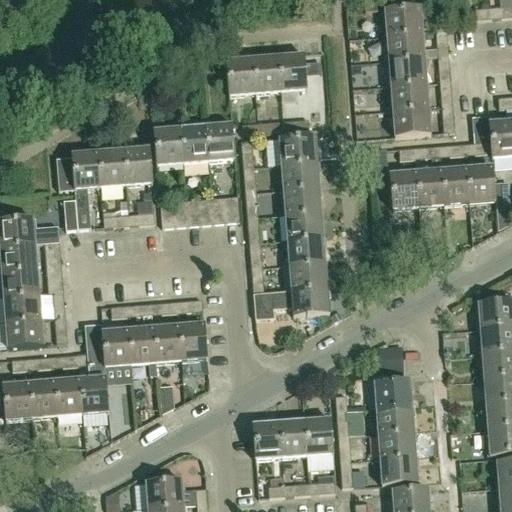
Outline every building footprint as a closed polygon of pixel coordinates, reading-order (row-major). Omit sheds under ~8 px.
[(511,21),(511,10),(500,11),(501,22),(511,21)] [(387,40),(425,37),(422,37),(421,22),(423,22),(423,12),(420,12),(420,11),(384,14),(384,15),(385,15),(387,40)] [(491,23),(491,12),(475,13),(475,24),(491,23)] [(434,21),(435,36),(446,36),(445,20),(434,21)] [(425,47),(425,37),(387,40),(389,65),(427,62),(424,62),(423,47),(425,47)] [(437,62),(448,61),(447,45),(436,46),(437,62)] [(287,58),(277,59),(280,96),(305,94),(305,95),(306,95),(303,59),(302,59),(287,60),(287,58)] [(262,60),(252,61),(255,98),(280,96),(277,59),(277,61),(262,62),(262,60)] [(226,65),(229,101),(230,101),(230,100),(255,98),(252,61),(252,63),(237,65),(237,62),(227,63),(227,65),(226,65)] [(389,65),(391,91),(429,88),(429,87),(426,87),(425,72),(427,72),(427,62),(389,65)] [(438,71),(439,87),(450,86),(449,70),(438,71)] [(429,97),(429,88),(391,91),(393,116),(431,113),(431,112),(428,113),(427,97),(429,97)] [(440,96),(441,112),(452,111),(451,95),(440,96)] [(498,113),(511,112),(511,100),(497,102),(498,113)] [(431,122),(431,113),(393,116),(395,140),(394,141),(394,142),(430,139),(430,138),(429,123),(431,122)] [(443,137),(454,136),(453,120),(442,121),(443,137)] [(511,160),(511,125),(499,126),(499,124),(490,125),(490,120),(472,121),(474,147),(490,146),(491,157),(492,163),(493,163),(511,160)] [(293,136),(309,135),(308,124),(292,125),(293,136)] [(284,137),(283,126),(267,127),(268,138),(284,137)] [(234,164),(231,128),(230,128),(230,129),(215,130),(215,127),(205,128),(208,166),(233,164),(234,164)] [(183,168),(208,166),(205,128),(205,131),(190,132),(190,129),(180,130),(183,168)] [(259,139),(258,128),(242,129),(243,140),(259,139)] [(158,170),(183,168),(180,130),(180,133),(165,134),(164,131),(154,132),(155,134),(154,134),(157,171),(158,170)] [(279,145),(281,170),(319,166),(316,166),(315,151),(318,151),(317,141),(315,141),(315,140),(279,143),(279,145)] [(474,159),(491,157),(490,146),(474,147),(474,159)] [(449,161),(465,159),(464,148),(455,149),(448,150),(449,161)] [(425,173),(416,174),(419,212),(444,210),(441,172),(439,150),(423,152),(424,163),(431,162),(433,175),(425,176),(425,173)] [(152,188),(149,152),(148,152),(148,153),(133,154),(132,151),(123,152),(126,190),(151,188),(152,188)] [(101,192),(126,190),(123,152),(122,152),(123,155),(108,156),(107,153),(98,154),(101,192)] [(399,164),(415,163),(414,152),(398,153),(399,164)] [(87,193),(101,192),(98,154),(97,154),(98,157),(82,158),(82,155),(72,156),(72,158),(72,162),(56,164),(59,196),(75,194),(75,204),(78,234),(91,233),(87,193)] [(387,171),(386,155),(370,156),(373,188),(385,187),(384,176),(387,171)] [(243,173),(254,172),(253,156),(242,157),(243,173)] [(281,170),(283,195),(321,191),(318,191),(317,176),(320,176),(319,166),(281,170)] [(495,206),(492,170),(491,170),(491,171),(476,172),(475,169),(466,170),(469,208),(494,206),(495,206)] [(444,210),(469,208),(466,170),(466,173),(451,174),(450,171),(441,172),(444,210)] [(419,212),(416,174),(415,174),(415,177),(400,178),(400,175),(390,176),(390,178),(392,214),(394,214),(419,212)] [(244,182),(245,198),(256,197),(255,181),(244,182)] [(495,187),(498,235),(510,229),(508,186),(495,187)] [(285,220),(323,217),(323,216),(321,217),(319,201),(322,201),(321,191),(283,195),(285,220)] [(223,202),(226,227),(239,226),(237,201),(223,202)] [(213,228),(226,227),(223,202),(211,203),(213,228)] [(200,229),(213,228),(211,203),(198,204),(200,229)] [(66,235),(78,234),(75,204),(63,205),(66,235)] [(186,205),(188,230),(200,229),(198,204),(186,205)] [(175,231),(188,230),(186,205),(173,206),(175,231)] [(162,232),(175,231),(173,206),(160,207),(162,232)] [(247,223),(248,223),(258,222),(257,206),(246,207),(247,223)] [(137,218),(138,229),(154,228),(153,217),(137,218)] [(324,226),(323,217),(285,220),(287,245),(325,242),(325,241),(323,242),(321,226),(324,226)] [(112,220),(113,231),(129,230),(128,219),(112,220)] [(0,251),(37,248),(37,249),(59,247),(58,231),(36,233),(35,223),(33,223),(33,222),(0,225),(0,251)] [(260,247),(259,231),(248,232),(249,248),(260,247)] [(289,270),(327,267),(325,267),(323,252),(326,251),(325,242),(287,245),(289,270)] [(37,248),(0,251),(0,256),(2,276),(39,273),(37,273),(36,258),(38,258),(37,249),(37,248)] [(50,273),(61,272),(60,256),(49,257),(50,273)] [(262,272),(261,256),(250,257),(251,273),(262,272)] [(289,270),(291,295),(329,292),(327,292),(325,277),(328,276),(327,267),(289,270)] [(40,283),(39,273),(2,276),(4,302),(41,299),(41,298),(39,299),(38,283),(40,283)] [(63,297),(62,281),(51,282),(52,298),(63,297)] [(252,282),(253,298),(264,298),(263,282),(252,282)] [(264,298),(253,298),(255,324),(274,323),(273,314),(293,312),(293,320),(293,321),(329,318),(329,317),(327,302),(330,302),(329,292),(291,295),(264,298)] [(42,308),(41,299),(4,302),(6,327),(43,324),(43,323),(41,324),(40,308),(42,308)] [(186,305),(186,306),(186,316),(202,315),(202,304),(186,305)] [(511,305),(478,308),(478,309),(479,324),(477,325),(477,334),(511,331),(511,305)] [(54,323),(65,322),(64,306),(53,307),(54,323)] [(160,307),(160,308),(161,318),(177,317),(176,306),(160,307)] [(135,309),(135,310),(136,320),(152,319),(151,308),(135,309)] [(110,311),(110,312),(111,322),(127,321),(126,310),(110,311)] [(44,333),(43,324),(6,327),(7,352),(7,353),(43,350),(43,349),(41,334),(44,333)] [(207,364),(204,328),(203,328),(188,330),(188,327),(178,328),(181,366),(206,364),(207,364)] [(156,368),(181,366),(178,328),(178,330),(163,332),(162,329),(153,330),(156,368)] [(156,368),(153,330),(152,330),(153,332),(137,334),(137,331),(127,332),(131,370),(156,368)] [(56,348),(67,347),(66,331),(55,332),(56,348)] [(511,356),(511,331),(477,334),(478,335),(480,334),(481,349),(479,350),(479,359),(511,356)] [(106,372),(131,370),(127,332),(127,334),(112,336),(112,333),(102,334),(102,336),(101,336),(103,357),(104,368),(104,372),(106,372)] [(481,375),(481,384),(511,382),(511,356),(479,359),(479,360),(482,359),(483,375),(481,375)] [(87,369),(104,368),(103,357),(87,358),(87,369)] [(61,361),(62,372),(78,370),(77,359),(61,361)] [(36,363),(37,374),(53,372),(52,361),(36,363)] [(12,376),(28,374),(27,363),(11,365),(12,376)] [(158,370),(138,370),(138,385),(158,385),(158,370)] [(88,380),(79,381),(82,419),(107,417),(108,417),(105,381),(104,381),(89,383),(88,380)] [(78,381),(79,383),(64,385),(63,382),(54,383),(57,421),(82,419),(79,381),(78,381)] [(481,385),(484,385),(485,400),(482,400),(483,410),(511,407),(511,382),(481,384),(481,385)] [(38,384),(28,385),(31,423),(57,421),(54,383),(53,383),(54,385),(38,387),(38,384)] [(31,423),(28,385),(28,387),(13,389),(13,386),(3,387),(3,389),(2,389),(5,425),(7,425),(31,423)] [(374,388),(376,413),(414,411),(414,410),(411,410),(410,395),(413,395),(412,385),(410,385),(374,387),(374,389),(374,388)] [(336,416),(337,416),(347,416),(346,400),(335,401),(336,416)] [(511,432),(511,407),(483,410),(486,410),(487,425),(484,425),(485,435),(511,432)] [(378,438),(416,436),(416,435),(413,436),(412,420),(415,420),(414,411),(376,413),(378,438)] [(304,423),(307,460),(308,476),(334,474),(330,423),(329,423),(314,424),(314,422),(304,423)] [(307,460),(304,423),(304,425),(289,426),(288,424),(279,424),(282,462),(307,460)] [(257,464),(282,462),(279,424),(278,424),(279,427),(263,428),(263,426),(253,426),(253,429),(255,465),(257,465),(257,464)] [(348,425),(338,426),(337,426),(338,442),(349,441),(348,425)] [(90,452),(103,452),(102,427),(88,428),(90,452)] [(489,460),(489,461),(511,458),(511,432),(485,435),(488,435),(489,450),(486,450),(487,460),(489,460)] [(417,445),(416,436),(378,438),(380,464),(418,461),(415,461),(414,446),(417,445)] [(349,450),(340,451),(338,451),(340,467),(351,466),(349,450)] [(418,461),(380,464),(382,488),(381,489),(381,490),(418,487),(417,486),(416,471),(419,470),(418,461)] [(511,465),(496,466),(496,468),(497,468),(498,483),(495,483),(496,493),(511,491),(511,465)] [(340,476),(341,492),(353,491),(351,475),(340,476)] [(147,511),(160,511),(186,510),(183,510),(182,495),(185,495),(184,485),(182,485),(182,484),(146,487),(146,488),(147,511)] [(335,496),(334,492),(334,485),(318,487),(319,498),(335,496)] [(310,499),(309,487),(293,489),(294,500),(310,499)] [(284,501),(284,490),(268,491),(269,502),(284,501)] [(511,511),(511,491),(496,493),(499,493),(500,508),(497,508),(497,511),(511,511)] [(392,495),(392,496),(393,511),(428,511),(428,503),(431,503),(430,493),(428,493),(428,492),(392,495)] [(195,494),(196,509),(207,509),(206,493),(195,494)]
